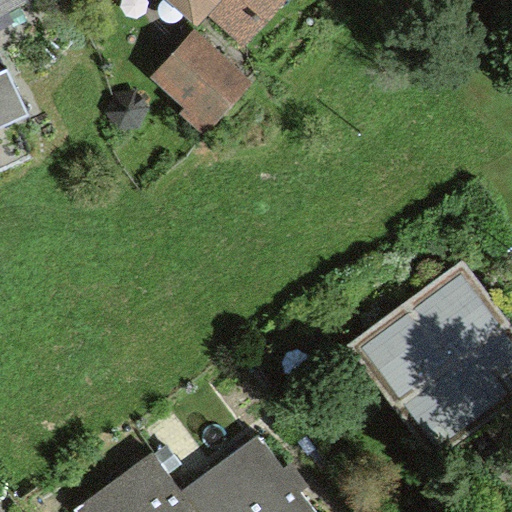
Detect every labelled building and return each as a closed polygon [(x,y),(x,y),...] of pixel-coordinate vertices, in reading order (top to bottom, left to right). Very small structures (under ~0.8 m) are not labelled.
[(159,0),(186,26),(202,10),(234,42),(272,3),(269,0),(159,0)] [(237,96),(188,49),(150,89),(198,136),(237,96)] [(6,86),(0,88),(0,135),(23,125),(6,86)] [(511,342),(463,272),(347,354),(435,478),(511,423),(511,342)] [(173,497),(146,460),(73,511),(303,511),(295,501),(304,494),(288,472),(281,477),(254,440),(173,497)]
